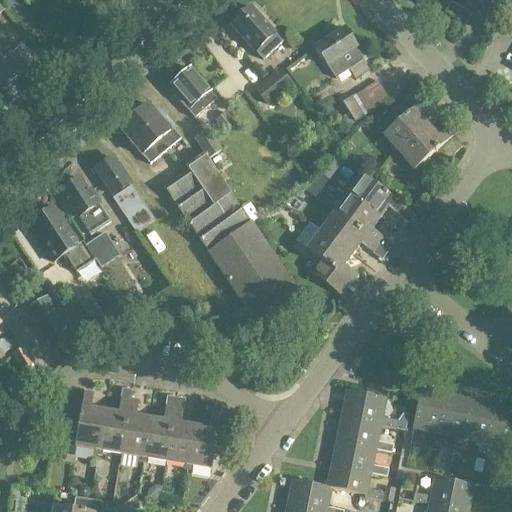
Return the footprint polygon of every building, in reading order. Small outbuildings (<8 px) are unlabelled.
[(484,0),(499,9),(503,0),(484,0)] [(468,28),(476,20),(462,4),(453,12),(468,28)] [(276,36),(252,9),(231,28),(255,54),(256,54),(263,62),(282,44),(275,36),(276,36)] [(344,31),(315,49),(335,81),(348,72),(354,82),(368,73),(362,63),(363,63),(355,50),(356,49),(344,31)] [(0,119),(27,94),(0,64),(0,119)] [(179,102),(188,113),(188,112),(195,120),(217,101),(210,93),(191,70),(171,87),(182,100),(179,102)] [(255,90),(267,105),(292,86),(280,70),(255,90)] [(377,83),(342,104),(349,115),(342,118),(348,128),(365,118),(364,116),(389,101),(377,83)] [(392,154),(395,158),(429,128),(419,117),(431,107),(425,100),(419,105),(411,97),(391,114),(399,123),(383,137),(395,151),(392,154)] [(159,119),(148,106),(138,116),(133,115),(124,123),(124,127),(120,131),(150,166),(181,141),(173,131),(173,130),(162,117),(159,119)] [(235,127),(225,114),(215,122),(225,134),(235,127)] [(414,172),(433,155),(442,166),(462,148),(453,138),(456,135),(449,128),(438,138),(429,128),(395,158),(398,162),(402,158),(414,172)] [(195,141),(209,161),(222,152),(208,132),(195,141)] [(206,159),(189,170),(189,171),(164,188),(262,334),(305,304),(206,159)] [(130,186),(113,160),(96,171),(114,197),(130,186)] [(347,190),(344,194),(380,221),(388,209),(409,224),(415,216),(361,177),(350,193),(347,190)] [(77,220),(79,219),(90,237),(112,224),(91,192),(88,193),(80,181),(60,193),(77,220)] [(306,194),(315,201),(322,192),(313,185),(306,194)] [(132,188),(113,200),(136,235),(155,223),(132,188)] [(345,200),(334,215),(387,254),(393,247),(372,232),(380,221),(344,194),(342,197),(345,200)] [(54,210),(28,227),(53,264),(64,257),(75,275),(95,261),(86,247),(85,248),(82,244),(79,246),(54,210)] [(320,227),(317,231),(353,257),(361,246),(382,261),(387,254),(334,215),(323,230),(320,227)] [(344,269),(353,257),(317,231),(315,235),(317,237),(306,252),(319,261),(310,274),(336,293),(345,280),(352,285),(357,278),(344,269)] [(95,261),(101,269),(119,257),(104,236),(86,247),(95,261)] [(169,288),(157,296),(172,317),(183,308),(169,288)] [(26,312),(52,353),(72,340),(46,299),(26,312)] [(72,311),(89,338),(103,329),(85,302),(72,311)] [(20,348),(12,353),(14,356),(13,357),(22,372),(33,365),(24,350),(22,351),(20,348)] [(120,400),(121,400),(119,416),(105,413),(97,457),(102,457),(103,453),(120,456),(130,401),(131,392),(122,391),(120,400)] [(436,452),(439,436),(436,436),(445,396),(420,391),(412,431),(431,435),(428,451),(436,452)] [(94,452),(93,456),(97,457),(105,413),(91,411),(94,395),(84,393),(78,431),(62,428),(57,456),(74,459),(75,449),(94,452)] [(342,417),(381,425),(380,428),(396,431),(398,424),(382,420),(386,401),(347,393),(342,417)] [(445,396),(436,436),(439,436),(455,439),(452,455),(460,457),(463,441),(461,441),(469,401),(445,396)] [(148,461),(166,464),(176,400),(168,399),(163,423),(150,421),(143,464),(147,465),(148,461)] [(185,402),(176,400),(166,464),(184,467),(183,471),(188,472),(195,428),(181,426),(185,402)] [(138,463),(143,464),(150,421),(136,418),(138,403),(130,401),(120,456),(139,459),(138,463)] [(484,462),(487,446),(485,446),(493,406),(469,401),(461,441),(463,441),(479,445),(476,460),(484,462)] [(511,410),(493,406),(485,446),(487,446),(503,450),(499,465),(508,467),(511,450),(509,449),(511,435),(511,410)] [(208,430),(195,428),(188,472),(192,473),(193,468),(211,471),(214,456),(225,458),(230,434),(218,432),(220,416),(211,415),(208,430)] [(376,449),(375,452),(391,455),(393,447),(377,444),(380,428),(381,425),(342,417),(337,441),(376,449)] [(407,425),(398,424),(396,431),(405,433),(407,425)] [(332,465),(371,473),(370,476),(386,479),(388,471),(372,468),(375,452),(376,449),(337,441),(332,465)] [(326,489),(331,490),(364,497),(364,499),(381,503),(383,495),(367,492),(370,476),(371,473),(332,465),(326,489)] [(428,507),(429,504),(469,511),(474,488),(434,480),(430,499),(414,495),(412,503),(428,507)] [(326,490),(292,482),(287,507),(312,511),(339,511),(327,509),(331,490),(326,489),(326,490)] [(101,511),(102,505),(75,501),(73,511),(52,509),(51,511),(101,511)]
